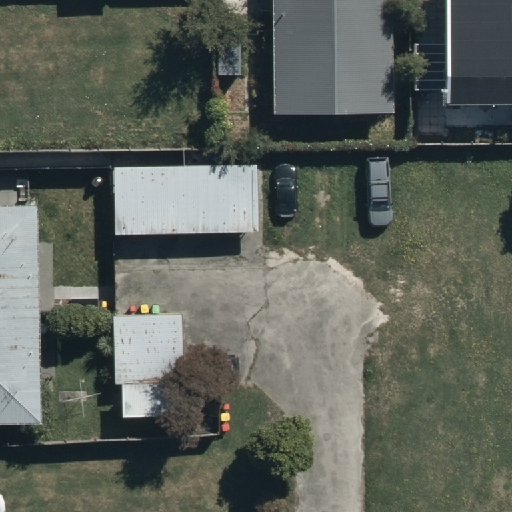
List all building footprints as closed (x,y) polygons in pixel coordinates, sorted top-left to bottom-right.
[(272,0),(273,106),(399,106),(398,0),(272,0)] [(511,0),(438,0),(437,108),(510,108),(510,129),(511,129),(511,0)] [(115,168),(115,235),(259,232),(257,165),(115,168)] [(0,433),(37,433),(36,218),(0,217),(0,433)] [(111,390),(181,389),(180,325),(110,325),(111,390)]
